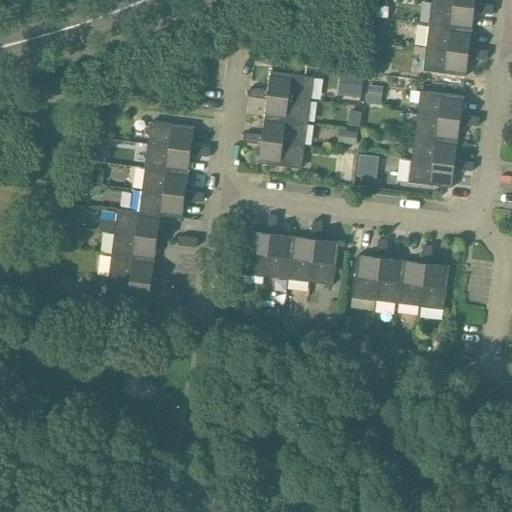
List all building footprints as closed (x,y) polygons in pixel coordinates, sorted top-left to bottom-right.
[(432,0),(432,2),(475,8),(474,12),(483,14),(484,5),(475,3),(475,0),(432,0)] [(472,31),(474,12),(475,8),(432,2),(429,25),(472,31)] [(484,5),(483,14),(492,15),(493,6),(484,5)] [(469,53),(470,49),(472,31),(429,25),(426,48),(469,53)] [(424,61),(423,71),(466,76),(468,58),(477,59),(479,50),(470,49),(469,53),(426,48),(424,61)] [(488,51),(479,50),(477,59),(486,60),(488,51)] [(382,63),(370,61),(368,74),(381,75),(382,63)] [(343,70),(341,95),(365,97),(366,71),(343,70)] [(259,89),(258,98),(267,99),(267,94),(311,100),(314,77),(271,71),(268,90),(259,89)] [(384,87),(369,86),(367,105),(382,107),(384,87)] [(249,97),(258,98),(259,89),(250,88),(249,97)] [(421,91),(418,114),(461,119),(460,124),(469,125),(470,116),(461,115),(464,96),(421,91)] [(267,94),(267,99),(264,117),(308,123),(311,100),(267,94)] [(350,111),(348,126),(360,127),(362,112),(350,111)] [(458,142),(460,124),(461,119),(418,114),(415,137),(458,142)] [(470,116),(469,125),(478,126),(479,117),(470,116)] [(264,117),(262,136),(261,140),(305,146),(308,123),(264,117)] [(151,121),(148,145),(192,150),(191,155),(200,156),(201,147),(192,146),(194,127),(151,121)] [(358,133),(340,131),(339,144),(356,146),(358,133)] [(243,142),(252,143),(253,134),(244,133),(243,142)] [(253,134),(252,143),(261,144),(259,163),(302,169),(305,146),(261,140),(262,136),(253,134)] [(455,165),(455,160),(458,142),(415,137),(412,159),(455,165)] [(145,167),(189,173),(191,155),(192,150),(148,145),(145,167)] [(201,147),(200,156),(209,157),(210,148),(201,147)] [(355,156),(341,154),(338,181),(352,183),(355,156)] [(412,159),(409,182),(451,188),(454,169),(463,170),(464,162),(455,160),(455,165),(412,159)] [(473,163),(464,162),(463,170),(472,171),(473,163)] [(186,195),(186,191),(189,173),(145,167),(142,190),(186,195)] [(92,185),(87,203),(98,206),(103,187),(92,185)] [(139,212),(161,215),(161,216),(182,219),(185,200),(194,201),(195,192),(186,191),(186,195),(142,190),(139,212)] [(195,192),(194,201),(203,202),(204,193),(195,192)] [(158,238),(161,216),(161,215),(139,212),(118,209),(116,222),(100,220),(99,231),(115,233),(115,232),(158,238)] [(268,215),(267,224),(277,225),(278,216),(268,215)] [(312,230),(322,231),(323,222),(314,221),(312,230)] [(248,231),(242,273),(265,276),(271,234),(276,234),(277,225),(267,224),(266,233),(248,231)] [(316,240),(311,282),(334,285),(339,243),(320,240),(322,231),(312,230),(311,239),(316,240)] [(115,233),(112,255),(155,260),(158,238),(115,232),(115,233)] [(293,237),(276,234),(271,234),(265,276),(288,279),(293,237)] [(179,245),(188,246),(189,238),(180,236),(179,245)] [(316,240),(311,239),(293,237),(288,279),(311,282),(316,240)] [(189,238),(188,246),(197,247),(198,239),(189,238)] [(378,248),(387,249),(388,240),(379,239),(378,248)] [(424,245),(423,254),(432,255),(433,246),(424,245)] [(358,255),(352,298),(375,301),(381,258),(386,258),(387,249),(378,248),(376,257),(358,255)] [(426,264),(421,306),(444,309),(449,267),(431,264),(432,255),(423,254),(422,263),(426,264)] [(109,277),(152,283),(153,279),(155,260),(112,255),(109,277)] [(404,261),(385,258),(381,258),(375,301),(398,304),(404,261)] [(426,264),(422,263),(404,261),(398,304),(421,306),(426,264)] [(109,277),(106,300),(148,306),(151,287),(160,289),(162,280),(153,279),(152,283),(109,277)] [(170,281),(162,280),(160,289),(169,290),(170,281)] [(250,315),(235,313),(234,326),(248,328),(250,315)] [(301,323),(287,321),(285,335),(300,337),(301,323)] [(413,355),(399,353),(396,371),(410,373),(413,355)] [(391,356),(376,354),(375,366),(390,368),(391,356)] [(439,358),(425,356),(423,371),(437,373),(439,358)]
